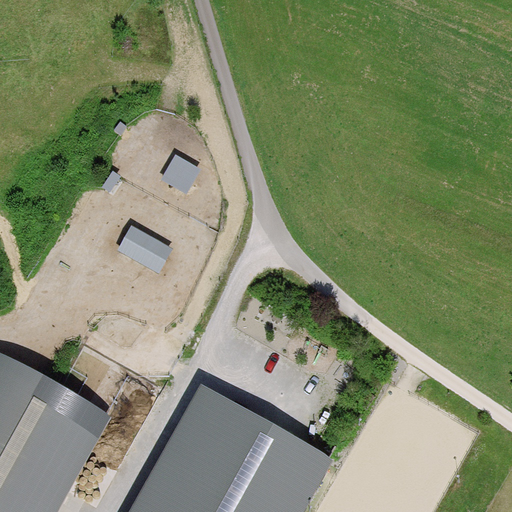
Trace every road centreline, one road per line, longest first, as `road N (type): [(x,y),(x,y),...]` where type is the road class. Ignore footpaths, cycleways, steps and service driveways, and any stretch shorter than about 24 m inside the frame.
road 1 (track): [(197,0),(267,222),(290,254),(374,335),(511,428)]
road 2 (track): [(105,511),(240,286),(267,222)]
